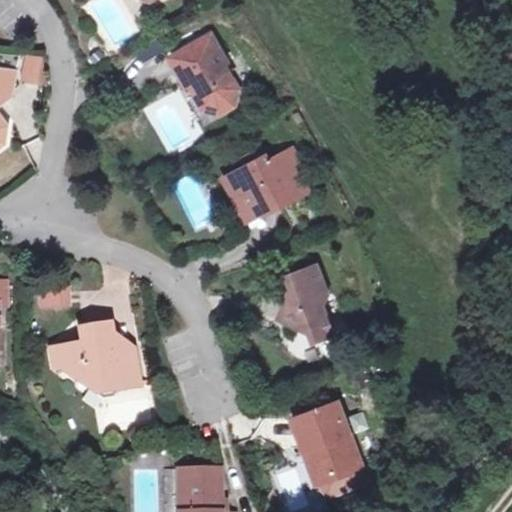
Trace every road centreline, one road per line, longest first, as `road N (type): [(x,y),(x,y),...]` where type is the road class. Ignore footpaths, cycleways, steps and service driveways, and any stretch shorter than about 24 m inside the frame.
road 1 (unclassified): [(37,214),(148,252),(188,280),(233,401)]
road 2 (unclassified): [(37,214),(64,72),(51,22),(32,0)]
